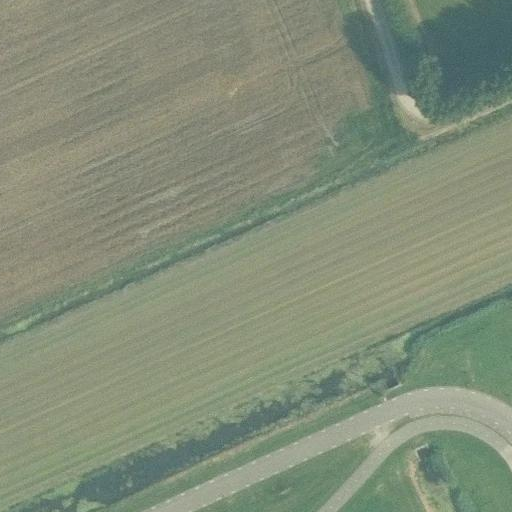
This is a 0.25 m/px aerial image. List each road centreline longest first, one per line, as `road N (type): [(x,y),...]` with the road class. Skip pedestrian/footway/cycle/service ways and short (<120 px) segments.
road 1 (track): [(0,491),(511,261)]
road 2 (unclassified): [(169,511),(418,402),(471,403),(511,425)]
road 3 (track): [(511,83),(450,112),(416,109),(370,0)]
